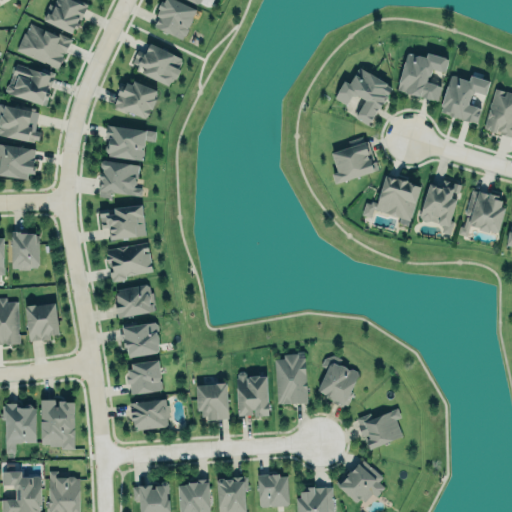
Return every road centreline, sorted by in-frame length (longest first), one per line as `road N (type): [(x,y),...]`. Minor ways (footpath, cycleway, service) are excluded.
road 1 (residential): [(103,511),(66,173),(78,116),(129,0)]
road 2 (residential): [(100,456),(317,439)]
